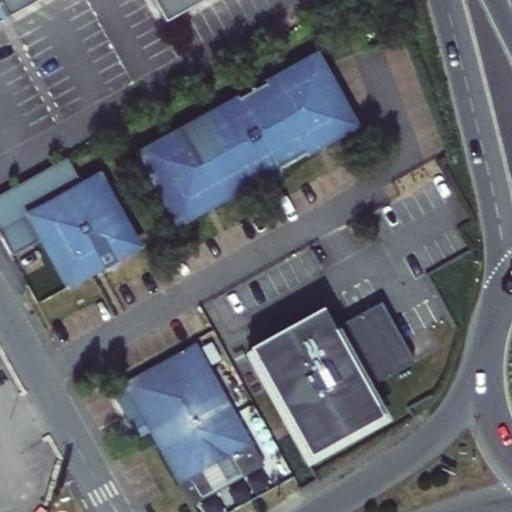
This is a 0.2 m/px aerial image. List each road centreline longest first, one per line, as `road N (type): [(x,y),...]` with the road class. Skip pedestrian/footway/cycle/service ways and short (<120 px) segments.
road 1 (primary): [(444,0),(495,206),(504,298)]
road 2 (residential): [(0,301),(106,511)]
road 3 (residential): [(484,373),(436,437),(320,511)]
